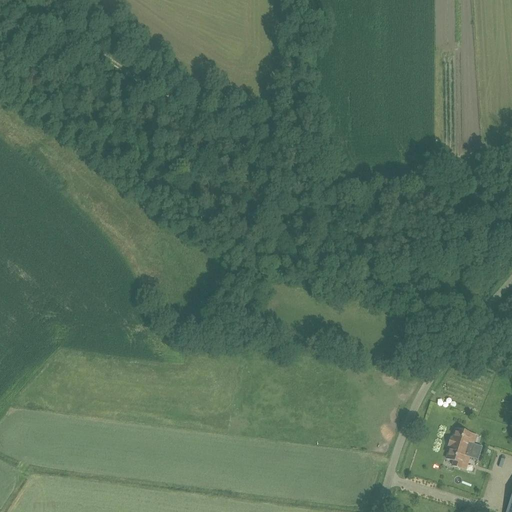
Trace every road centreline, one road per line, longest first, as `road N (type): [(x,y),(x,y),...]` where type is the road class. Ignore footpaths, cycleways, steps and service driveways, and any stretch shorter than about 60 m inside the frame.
road 1 (track): [(7,0),(294,185),(511,181)]
road 2 (unclassified): [(378,511),(424,389),(511,280)]
